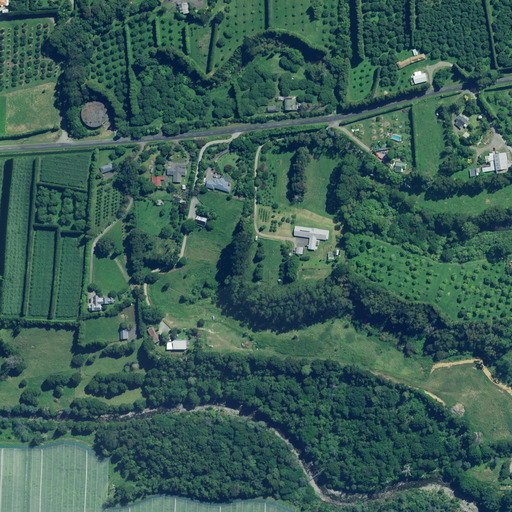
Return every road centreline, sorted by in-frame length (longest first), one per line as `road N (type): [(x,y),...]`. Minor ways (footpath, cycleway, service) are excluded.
road 1 (unclassified): [(64,145),(327,119),(511,79)]
road 2 (unclassified): [(64,145),(65,52),(125,0)]
